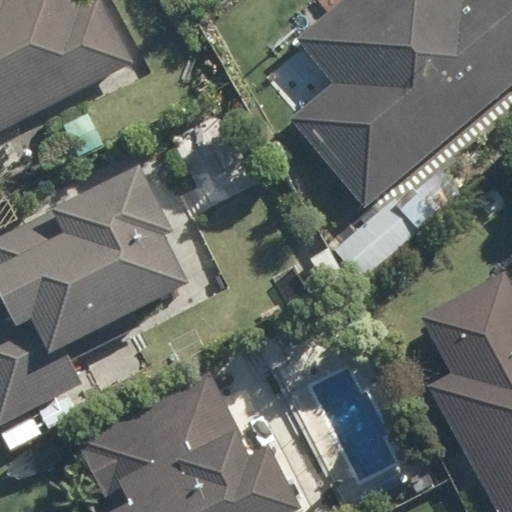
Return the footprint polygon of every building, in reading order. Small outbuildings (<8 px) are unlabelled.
[(0,0),(0,128),(130,62),(98,0),(89,0),(75,8),(71,0),(0,0)] [(333,82),(289,118),(361,205),(511,81),(511,0),(343,0),(296,38),(333,82)] [(182,283),(158,236),(166,231),(135,169),(0,236),(0,308),(3,314),(0,315),(0,423),(77,385),(57,346),(182,283)] [(472,194),(449,169),(424,191),(447,216),(472,194)] [(394,198),(334,250),(360,280),(419,228),(394,198)] [(308,259),(324,288),(343,277),(326,248),(308,259)] [(470,382),(446,394),(507,511),(511,511),(511,308),(503,292),(442,325),(470,382)] [(206,374),(76,443),(111,510),(107,511),(288,511),(295,509),(263,446),(245,456),(236,440),(240,438),(206,374)] [(428,459),(403,472),(412,492),(438,479),(428,459)]
